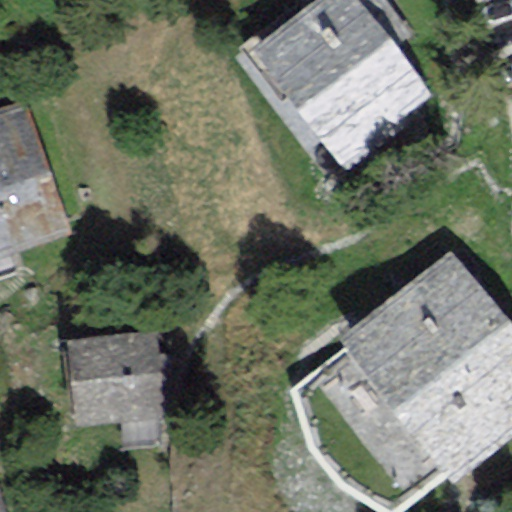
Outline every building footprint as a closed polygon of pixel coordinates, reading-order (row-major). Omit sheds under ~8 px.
[(450,102),(372,0),(329,0),(242,66),(334,188),(450,102)] [(511,0),(464,0),(482,45),(511,34),(511,0)] [(511,94),(511,34),(482,45),(501,99),(511,94)] [(23,110),(0,116),(0,262),(67,243),(23,110)] [(511,345),(451,265),(282,394),(301,464),(315,481),(363,511),(402,511),(511,429),(511,345)] [(150,343),(59,346),(64,433),(113,432),(114,450),(158,449),(150,343)]
